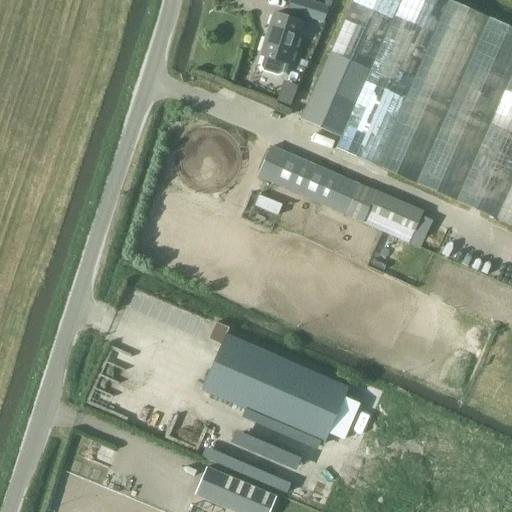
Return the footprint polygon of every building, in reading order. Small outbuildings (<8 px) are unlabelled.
[(305,0),(290,0),(287,11),(323,22),(328,7),(305,0)] [(353,0),(330,53),(301,120),(340,137),(334,150),(511,228),(511,29),(444,0),(353,0)] [(260,55),(264,56),(261,66),(264,71),(277,75),(282,73),(286,63),(289,64),(302,22),(273,13),(260,55)] [(285,79),(279,98),(292,102),(298,84),(285,79)] [(272,147),(258,177),(362,223),(368,211),(415,231),(410,242),(421,247),(432,222),(420,217),(422,212),(272,147)] [(261,226),(272,201),(262,197),(251,221),(261,226)] [(216,323),(208,339),(221,345),(201,390),(324,444),(349,389),(226,335),(229,328),(216,323)] [(243,511),(245,511),(254,493),(206,473),(199,491),(235,506),(234,508),(243,511)]
